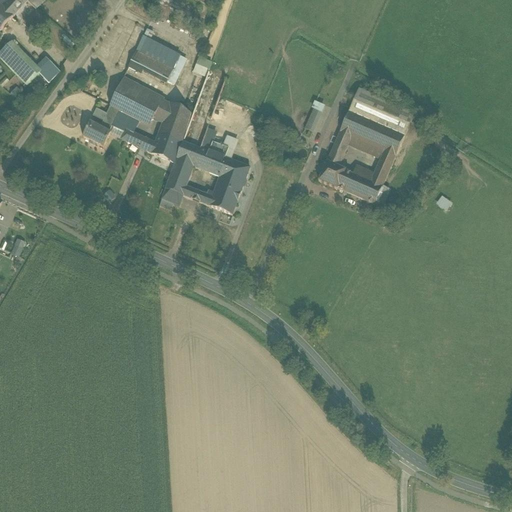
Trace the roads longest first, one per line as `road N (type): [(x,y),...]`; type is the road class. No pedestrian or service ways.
road 1 (tertiary): [(0,186),(248,300),(403,458)]
road 2 (track): [(383,0),(248,300)]
